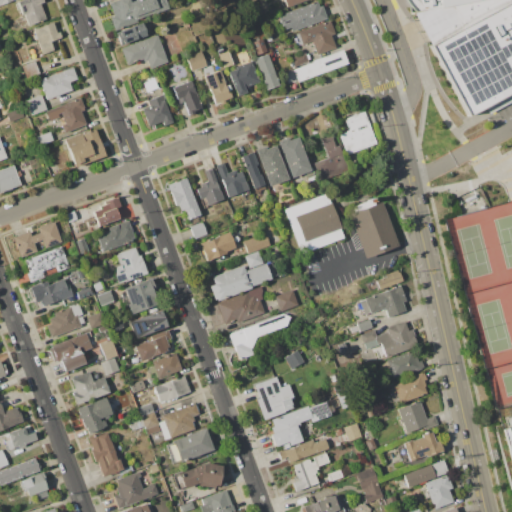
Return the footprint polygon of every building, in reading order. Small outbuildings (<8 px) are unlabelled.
[(17,1),(19,0),(42,0),(43,2),(40,3),(45,19),(28,25),(24,15),(22,15),(17,1)] [(114,27),(111,17),(114,15),(109,3),(117,0),(129,0),(130,1),(132,0),(165,0),(169,9),(135,22),(133,19),(114,27)] [(511,0),(511,91),(467,116),(431,47),(412,12),(414,12),(406,0),(511,0)] [(277,15),(317,1),(319,6),(322,5),(327,19),(292,32),(290,27),(283,30),(277,15)] [(203,8),(208,6),(211,12),(206,14),(203,8)] [(298,32),(329,20),(334,34),(331,35),(336,47),(316,55),(311,42),(303,46),(298,32)] [(118,31),(141,23),(142,24),(151,21),(154,28),(145,32),(146,35),(120,45),(117,39),(121,38),(118,31)] [(33,30),(53,22),(56,32),(59,31),(61,38),(51,42),(54,50),(42,54),(33,30)] [(120,48),(156,35),(166,61),(149,68),(146,61),(143,62),(142,59),(136,61),(135,58),(132,59),(133,62),(126,64),(120,48)] [(261,38),(266,51),(256,55),(251,42),(261,38)] [(293,69),(341,50),(346,63),(298,82),(293,69)] [(185,56),(200,51),(206,66),(191,72),(185,56)] [(290,58),(305,52),(309,62),(294,67),(290,58)] [(267,53),(278,84),(265,89),(254,58),(267,53)] [(21,66),(34,61),(39,74),(26,79),(21,66)] [(228,70),(236,68),(235,66),(251,61),(258,82),(247,86),(248,89),(246,90),(246,92),(237,95),(228,70)] [(38,79),(72,67),(76,79),(68,82),(71,90),(46,99),(38,79)] [(203,75),(218,70),(224,86),(228,85),(230,90),(228,90),(231,99),(214,105),(203,75)] [(146,92),(142,83),(147,81),(146,79),(153,76),(157,87),(146,92)] [(172,87),(189,80),(200,108),(192,111),(193,113),(188,115),(183,102),(178,103),(172,87)] [(162,94),(172,122),(162,125),(161,121),(147,126),(141,108),(148,106),(146,100),(162,94)] [(26,100),(41,95),(46,110),(31,115),(26,100)] [(80,97),(85,110),(80,111),(85,124),(68,131),(61,112),(56,114),(57,117),(47,121),(43,111),(80,97)] [(6,113),(21,108),(24,117),(9,122),(6,113)] [(364,111),(376,143),(345,155),(337,135),(348,130),(344,119),(364,111)] [(64,139),(94,129),(104,156),(74,166),(64,139)] [(36,136),(50,132),(52,140),(39,145),(36,136)] [(322,180),(315,162),(328,157),(320,137),(330,133),(335,147),(340,145),(349,170),(322,180)] [(279,141),(288,138),(289,140),(299,137),(311,171),(292,178),(279,141)] [(256,150),(266,147),(266,149),(276,145),(289,179),(269,186),(256,150)] [(241,156),(253,152),(257,164),(255,165),(258,174),(261,173),(265,184),(264,184),(267,193),(256,197),(241,156)] [(216,165),(223,163),(226,173),(235,170),(237,173),(241,171),(248,189),(228,197),(216,165)] [(0,169),(13,165),(15,171),(19,170),(21,176),(17,177),(20,185),(0,191),(0,169)] [(211,167),(223,199),(207,205),(205,198),(200,199),(196,188),(200,187),(199,184),(208,181),(204,170),(211,167)] [(185,178),(200,215),(188,220),(184,209),(179,211),(177,205),(174,206),(166,185),(185,178)] [(283,209),(326,193),(343,237),(300,254),(283,209)] [(99,226),(93,212),(100,209),(99,207),(104,205),(103,202),(116,196),(120,207),(115,209),(119,219),(99,226)] [(347,214),(368,206),(365,200),(372,197),(374,204),(380,202),(396,245),(364,258),(347,214)] [(205,209),(213,206),(216,214),(209,217),(205,209)] [(73,211),(76,219),(68,222),(65,213),(73,211)] [(103,251),(96,232),(100,230),(101,233),(109,230),(108,227),(128,220),(132,233),(131,233),(134,240),(103,251)] [(12,237),(29,231),(31,236),(39,233),(37,227),(54,221),(61,242),(45,248),(44,246),(35,249),(36,252),(20,258),(12,237)] [(78,224),(85,221),(87,229),(80,232),(78,224)] [(189,226),(201,222),(205,235),(194,238),(189,226)] [(199,244),(229,232),(234,247),(226,251),(227,253),(205,261),(199,244)] [(244,241),(265,234),(270,245),(249,253),(244,241)] [(76,241),(88,237),(92,249),(80,253),(76,241)] [(24,259),(60,246),(68,267),(57,272),(55,266),(42,271),(44,276),(29,282),(26,273),(29,272),(24,259)] [(118,283),(114,276),(115,266),(120,265),(116,253),(134,247),(137,255),(140,254),(146,273),(118,283)] [(244,256),(259,251),(263,263),(248,268),(244,256)] [(212,277),(242,265),(245,271),(265,263),(271,278),(251,286),(252,288),(217,302),(217,299),(214,300),(209,287),(214,284),(212,277)] [(76,271),(82,269),(84,276),(79,278),(76,271)] [(375,280),(386,276),(386,274),(396,270),(397,272),(399,272),(402,281),(379,290),(375,280)] [(43,306),(41,301),(38,302),(36,296),(39,295),(37,290),(39,289),(37,284),(47,281),(49,284),(55,282),(54,280),(63,277),(65,285),(68,284),(72,295),(43,306)] [(125,288),(150,278),(154,287),(151,288),(157,304),(131,314),(128,305),(131,303),(125,288)] [(93,284),(101,281),(104,288),(95,292),(93,284)] [(358,301),(400,285),(406,302),(402,303),(405,311),(387,317),(384,307),(364,315),(358,301)] [(79,300),(76,292),(81,290),(80,289),(84,287),(85,288),(89,287),(92,295),(79,300)] [(218,304),(260,287),(265,298),(259,300),(264,313),(237,324),(235,320),(226,324),(218,304)] [(97,295),(110,290),(114,301),(101,306),(97,295)] [(275,296),(291,290),(297,305),(280,311),(275,296)] [(50,337),(46,325),(50,324),(48,319),(55,316),(53,313),(77,304),(84,325),(50,337)] [(133,338),(127,322),(160,310),(166,326),(133,338)] [(86,316),(100,312),(104,324),(90,329),(86,316)] [(228,334),(283,313),(289,317),(285,325),(259,337),(265,350),(238,361),(228,334)] [(356,324),(369,319),(372,327),(360,332),(356,324)] [(111,323),(121,320),(123,327),(113,330),(111,323)] [(377,360),(373,349),(381,345),(380,343),(377,335),(386,332),(385,328),(404,321),(408,330),(412,329),(418,344),(377,360)] [(98,328),(106,325),(108,330),(100,333),(98,328)] [(350,327),(356,325),(358,331),(351,333),(350,327)] [(135,345),(150,339),(149,336),(168,330),(171,338),(165,340),(169,350),(141,360),(135,345)] [(359,335),(373,330),(376,336),(377,335),(380,343),(378,344),(378,345),(364,350),(359,335)] [(47,347),(85,332),(95,358),(85,361),(85,364),(64,372),(59,358),(52,360),(47,347)] [(99,343),(110,338),(117,355),(105,359),(99,343)] [(337,345),(344,343),(347,350),(340,353),(337,345)] [(305,347),(312,344),(313,349),(307,352),(305,347)] [(385,359),(413,349),(418,362),(421,360),(424,369),(393,380),(391,375),(384,377),(380,365),(386,362),(385,359)] [(284,357),(296,350),(303,362),(291,369),(284,357)] [(151,361),(175,353),(181,369),(158,378),(151,361)] [(101,362),(114,358),(118,370),(105,375),(101,362)] [(75,405),(71,393),(75,391),(70,378),(89,371),(92,382),(103,378),(108,392),(75,405)] [(394,385),(424,374),(426,380),(424,381),(426,386),(424,387),(427,394),(400,403),(394,385)] [(153,386),(183,375),(189,392),(159,403),(153,386)] [(276,377),(285,402),(283,403),(286,410),(263,419),(255,399),(259,398),(254,385),(276,377)] [(129,384),(141,380),(144,388),(132,392),(129,384)] [(134,402),(148,397),(153,411),(139,416),(134,402)] [(77,409),(93,403),(92,402),(105,398),(111,414),(108,415),(108,417),(103,419),(106,427),(86,434),(77,409)] [(271,420),(307,406),(307,407),(324,401),(330,415),(311,422),(316,436),(288,447),(287,443),(275,448),(270,435),(276,433),(271,420)] [(397,409),(419,401),(425,418),(433,415),(437,424),(428,428),(427,425),(406,433),(397,409)] [(161,415),(194,403),(198,414),(193,416),(194,420),(191,421),(194,428),(164,439),(158,422),(163,421),(161,415)] [(0,430),(0,406),(2,411),(16,406),(22,422),(0,430)] [(141,416),(153,411),(160,430),(147,435),(141,416)] [(127,422),(140,417),(144,426),(131,431),(127,422)] [(343,428),(356,424),(360,437),(347,441),(343,428)] [(8,432),(24,426),(25,428),(27,427),(29,432),(26,433),(27,434),(33,432),(36,440),(25,444),(26,445),(18,448),(18,446),(7,450),(4,441),(10,439),(8,432)] [(511,426),(502,429),(511,468),(511,426)] [(171,441),(204,428),(212,450),(179,462),(178,459),(173,461),(168,446),(172,444),(171,441)] [(406,466),(402,464),(396,448),(403,445),(402,443),(411,439),(412,441),(421,437),(420,435),(430,431),(434,442),(438,440),(442,451),(425,457),(426,460),(406,466)] [(88,437),(98,434),(98,435),(106,432),(115,457),(117,456),(122,468),(122,470),(118,471),(102,477),(97,461),(94,461),(89,447),(91,446),(88,437)] [(364,441),(372,438),(376,448),(368,451),(364,441)] [(279,461),(326,451),(324,439),(277,450),(279,461)] [(294,491),(291,484),(297,481),(294,473),(295,472),(292,465),(325,452),(328,462),(320,465),(320,467),(317,468),(318,469),(315,470),(316,472),(314,473),(317,482),(294,491)] [(0,470),(34,458),(39,470),(0,484),(0,470)] [(402,475),(442,459),(447,472),(407,487),(402,475)] [(148,465),(156,463),(159,471),(151,473),(148,465)] [(177,473),(206,463),(221,466),(220,475),(217,487),(198,485),(196,483),(183,488),(182,487),(177,489),(172,476),(178,474),(177,473)] [(120,475),(118,471),(122,470),(122,468),(131,465),(133,470),(120,475)] [(356,474),(373,468),(383,498),(365,503),(364,499),(366,498),(363,490),(361,490),(356,474)] [(328,474),(339,470),(342,477),(330,481),(328,474)] [(20,480),(43,471),(47,480),(45,481),(48,489),(46,489),(48,495),(37,499),(35,494),(27,497),(20,480)] [(117,508),(113,496),(118,494),(115,487),(118,486),(115,479),(140,471),(142,475),(139,476),(143,488),(153,484),(157,494),(117,508)] [(424,483),(446,475),(448,479),(449,479),(452,488),(448,490),(452,502),(434,508),(424,483)] [(231,511),(210,511),(210,510),(206,511),(201,511),(199,506),(202,505),(200,499),(225,489),(234,511),(231,511)] [(305,511),(303,506),(334,494),(340,510),(333,511),(305,511)] [(181,511),(178,506),(191,501),(193,507),(181,511)] [(147,511),(144,503),(120,511),(147,511)]
